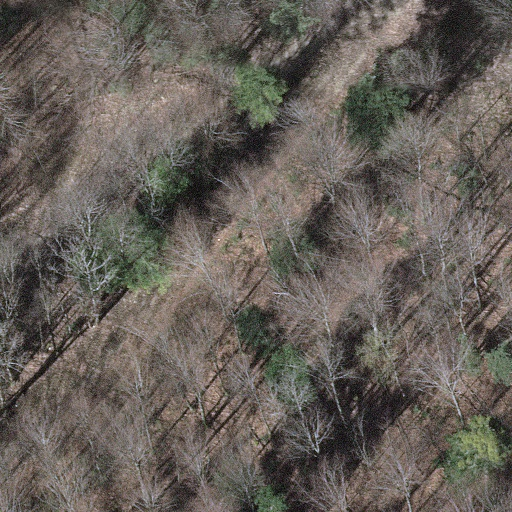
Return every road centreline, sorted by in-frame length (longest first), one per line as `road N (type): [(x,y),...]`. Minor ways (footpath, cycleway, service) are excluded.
road 1 (track): [(0,473),(76,403),(187,254),(410,0)]
road 2 (track): [(0,259),(242,79),(402,0)]
